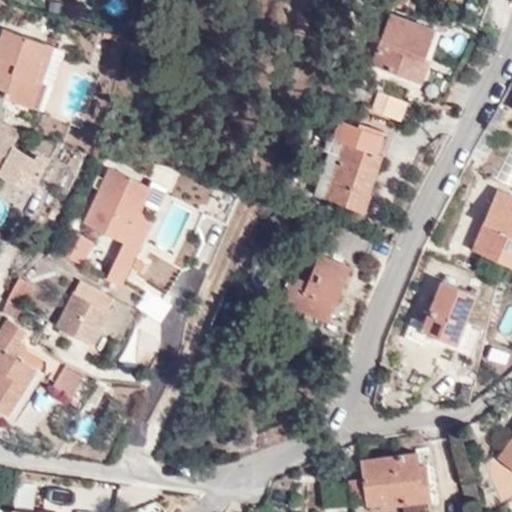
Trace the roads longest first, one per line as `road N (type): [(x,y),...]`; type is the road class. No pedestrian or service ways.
road 1 (residential): [(511,32),(412,234),(368,349),(346,439)]
road 2 (residential): [(0,461),(131,476),(237,477)]
road 3 (residential): [(346,439),(472,413),(511,382)]
